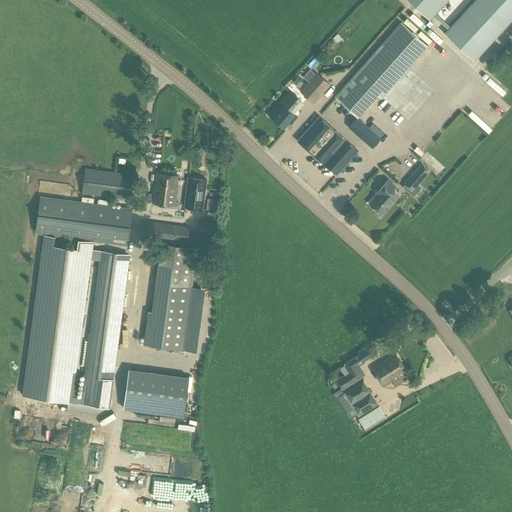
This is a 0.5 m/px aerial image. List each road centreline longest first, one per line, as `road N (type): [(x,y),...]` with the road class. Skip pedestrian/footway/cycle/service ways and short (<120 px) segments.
road 1 (tertiary): [(443,329),(165,69),(77,0)]
road 2 (unknown): [(465,360),(402,388),(375,381),(374,353),(419,303)]
road 3 (unknown): [(261,157),(312,109),(373,155)]
road 4 (tertiary): [(511,437),(443,329)]
road 5 (unknown): [(373,155),(470,74)]
